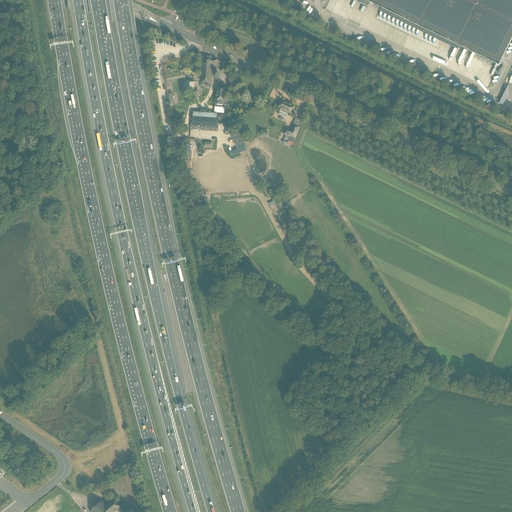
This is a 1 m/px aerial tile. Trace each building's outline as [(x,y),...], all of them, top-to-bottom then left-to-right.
[(511,0),(362,0),(361,3),(367,6),(368,2),(498,65),(497,66),(498,67),(511,37),(511,0)] [(200,83),(205,83),(211,84),(212,67),(216,68),(216,60),(206,59),(206,57),(201,56),(200,83)] [(184,91),(193,92),(194,81),(185,80),(184,91)] [(215,108),(214,113),(224,114),(224,109),(225,109),(225,108),(224,108),(225,102),(225,101),(226,90),(227,90),(216,89),(215,100),(215,101),(215,107),(214,107),(214,108),(215,108)] [(278,115),(282,117),(283,115),(286,107),(288,108),(289,105),(281,101),(277,111),(280,112),(278,115)] [(283,115),(282,117),(285,118),(287,115),(289,116),(294,107),(289,105),(288,108),(286,107),(283,115)] [(190,126),(190,129),(191,129),(199,130),(217,131),(218,128),(217,128),(216,127),(217,115),(191,113),(190,126)] [(288,141),(293,144),(299,127),(293,125),(291,131),(286,129),(284,135),(289,137),(288,141)] [(239,131),(231,133),(239,153),(247,151),(239,131)] [(102,503),(98,506),(90,511),(115,511),(120,509),(113,501),(105,507),(102,503)]
